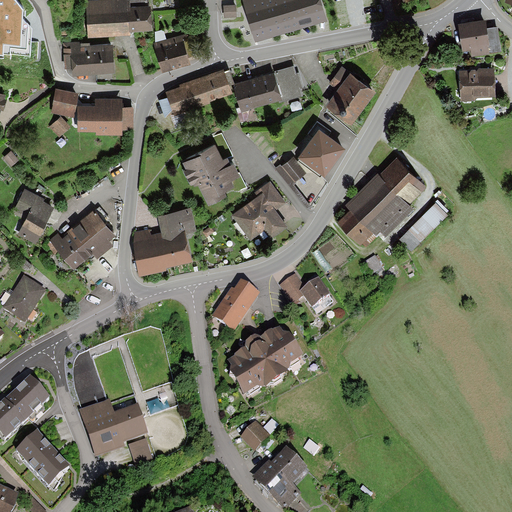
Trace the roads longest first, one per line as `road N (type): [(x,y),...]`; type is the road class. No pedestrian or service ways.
road 1 (residential): [(427,26),(306,240),(266,269),(190,284)]
road 2 (residential): [(217,62),(158,85),(141,107),(124,255),(132,301)]
road 3 (residential): [(190,284),(212,418),(273,511)]
road 4 (residential): [(427,26),(217,62)]
road 5 (residential): [(132,301),(0,379)]
road 6 (track): [(226,449),(88,511)]
